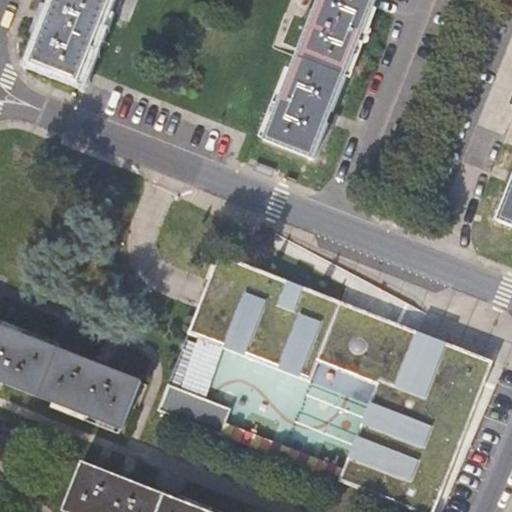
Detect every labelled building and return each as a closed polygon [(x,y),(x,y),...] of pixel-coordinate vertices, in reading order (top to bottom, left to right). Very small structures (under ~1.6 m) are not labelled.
[(106,12),(110,0),(54,0),(30,63),(78,83),(106,12)] [(321,0),(266,139),(315,158),(376,0),(321,0)] [(511,190),(500,220),(511,225),(511,190)] [(325,350),(338,355),(339,359),(340,363),(343,365),(344,367),(347,369),(351,371),(354,372),(359,372),(363,372),(369,370),(372,368),(393,377),(350,487),(415,511),(436,511),(495,362),(222,254),(190,335),(312,383),(320,365),(325,350)] [(0,326),(0,380),(124,429),(141,382),(0,326)] [(188,346),(173,383),(202,394),(206,385),(194,380),(205,353),(188,346)] [(325,350),(320,365),(378,387),(340,483),(350,487),(393,377),(372,368),(369,370),(363,372),(359,372),(354,372),(351,371),(347,369),(344,367),(343,365),(340,363),(339,359),(338,355),(325,350)] [(181,392),(172,416),(223,436),(233,410),(170,385),(169,387),(181,392)] [(169,387),(160,411),(172,416),(181,392),(169,387)] [(209,511),(153,490),(84,463),(65,511),(68,511),(209,511)]
